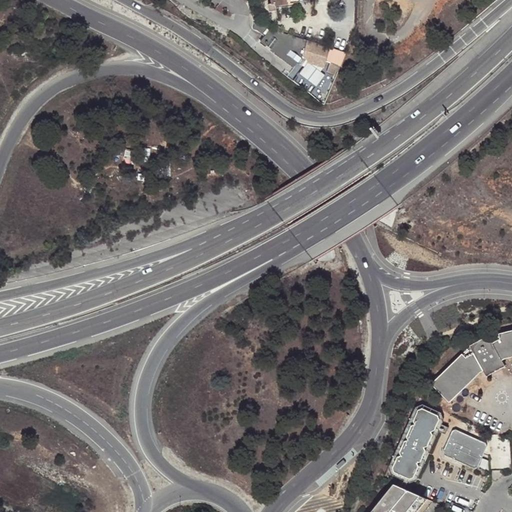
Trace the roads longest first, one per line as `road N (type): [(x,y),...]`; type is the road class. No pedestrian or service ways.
road 1 (trunk): [(193,493),(148,445),(141,417),(148,371),(172,332),(201,306),(388,192),(511,85)]
road 2 (trunk): [(0,353),(158,303),(294,237),(408,162),(511,73)]
road 3 (trunk): [(511,0),(406,84),(329,119),(272,101),(186,34),(126,0)]
road 4 (trunk): [(350,169),(249,232),(160,274),(0,326)]
road 5 (trunk): [(311,178),(189,88),(122,69),(75,78),(39,97),(0,162)]
road 6 (trunk): [(350,169),(181,247),(0,295)]
road 7 (secondary): [(311,178),(209,84),(57,0)]
road 8 (secondary): [(272,511),(359,425),(381,339)]
road 9 (trunk): [(511,36),(350,169)]
road 10 (trunk): [(0,385),(44,399),(100,436),(130,469),(142,511)]
